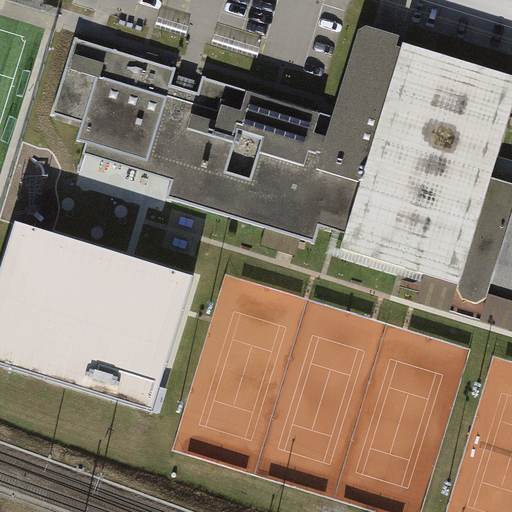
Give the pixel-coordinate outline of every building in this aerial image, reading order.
[(169,204),(348,257),(408,54),(360,40),(338,116),(80,40),(58,115),(90,125),(81,155),(175,183),(169,204)] [(511,158),(511,85),(408,54),(348,257),(495,301),(511,244),(511,182),(505,181),(511,158)] [(192,276),(16,222),(0,272),(0,364),(151,411),(192,276)] [(511,244),(495,301),(511,305),(511,244)] [(426,284),(420,304),(454,314),(460,293),(426,284)]
